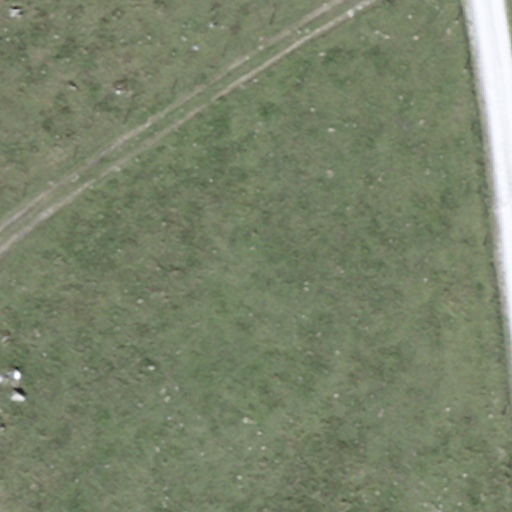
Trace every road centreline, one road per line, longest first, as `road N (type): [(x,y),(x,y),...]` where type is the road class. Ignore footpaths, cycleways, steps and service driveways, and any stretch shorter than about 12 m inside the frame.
road 1 (track): [(0,243),(256,62),(366,0)]
road 2 (track): [(495,0),(511,155)]
